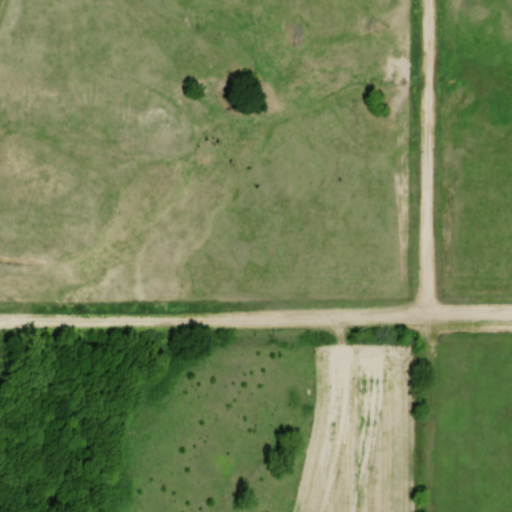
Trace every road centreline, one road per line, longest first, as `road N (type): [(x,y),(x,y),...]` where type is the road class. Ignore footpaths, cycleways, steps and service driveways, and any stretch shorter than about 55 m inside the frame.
road 1 (residential): [(0,325),(511,316)]
road 2 (residential): [(427,317),(432,0)]
